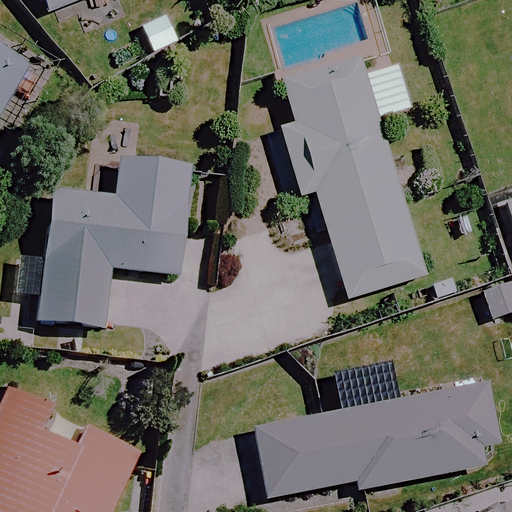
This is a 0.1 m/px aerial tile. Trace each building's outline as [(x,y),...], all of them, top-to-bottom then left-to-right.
[(35,0),(43,19),(91,0),(35,0)] [(425,280),(356,56),(275,81),(289,125),(275,129),(297,201),(312,196),(345,304),(425,280)] [(0,118),(27,73),(0,57),(0,118)] [(188,169),(116,161),(112,198),(47,190),(32,326),(101,334),(108,273),(175,280),(188,169)] [(511,317),(511,296),(509,288),(475,301),(485,327),(511,317)] [(498,447),(484,386),(250,430),(262,502),(352,486),(354,496),(483,469),(479,451),(498,447)] [(49,413),(4,392),(0,399),(0,511),(110,511),(136,457),(82,432),(71,453),(37,437),(49,413)]
